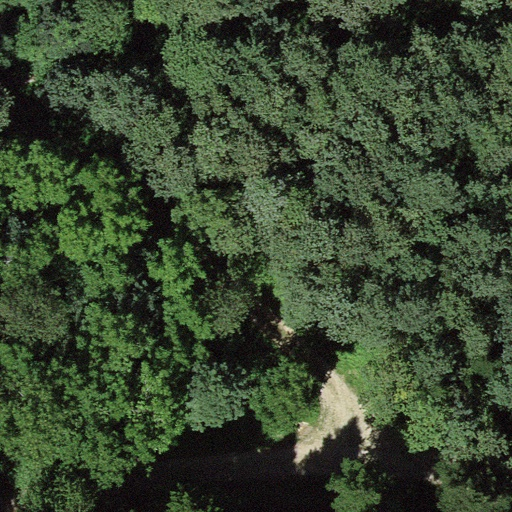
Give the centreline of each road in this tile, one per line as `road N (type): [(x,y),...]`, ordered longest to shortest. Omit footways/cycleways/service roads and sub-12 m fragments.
road 1 (track): [(17,511),(81,487),(293,451),(464,443),(511,450)]
road 2 (track): [(0,103),(325,377),(361,444)]
